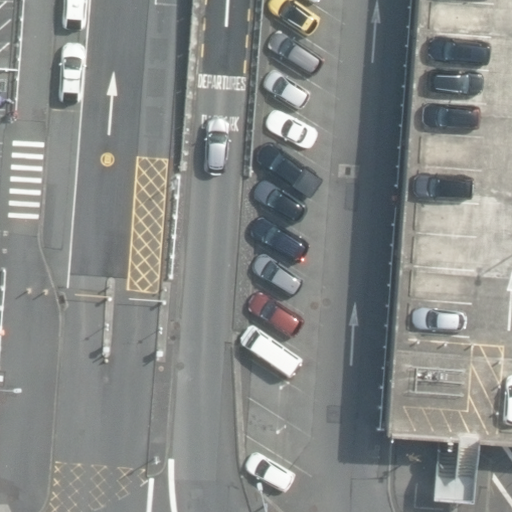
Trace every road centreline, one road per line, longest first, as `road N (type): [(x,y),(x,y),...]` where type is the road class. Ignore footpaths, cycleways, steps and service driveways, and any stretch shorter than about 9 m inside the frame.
road 1 (unclassified): [(355,511),(342,460),(376,0)]
road 2 (unclassified): [(207,511),(195,432),(224,0)]
